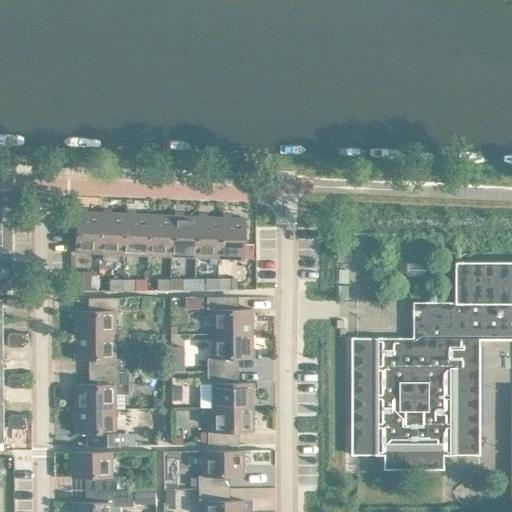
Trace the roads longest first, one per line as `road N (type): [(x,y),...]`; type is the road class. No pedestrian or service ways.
road 1 (residential): [(289,310),(285,194),(43,182)]
road 2 (residential): [(41,511),(43,182)]
road 3 (residential): [(291,511),(289,310)]
